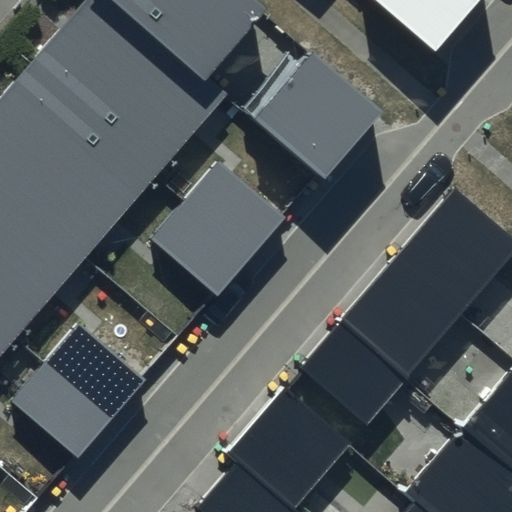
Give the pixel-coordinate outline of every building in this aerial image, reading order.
[(265,18),(244,0),(89,0),(67,26),(32,67),(0,103),(0,361),(16,343),(86,262),(158,180),(225,103),(207,87),(265,18)] [(368,0),(437,57),(484,0),(368,0)] [(308,62),(253,127),(315,180),(325,188),(380,124),(308,62)] [(280,222),(215,168),(185,204),(150,245),(215,299),(280,222)] [(511,244),(452,193),(393,263),(460,321),(511,260),(511,244)] [(393,263),(299,374),(367,430),(406,383),(460,321),(393,263)] [(142,383),(77,327),(43,367),(10,406),(75,462),(109,422),(125,404),(142,383)] [(511,511),(511,371),(460,431),(401,497),(412,507),(408,511),(511,511)] [(346,445),(282,390),(224,456),(236,466),(198,510),(200,511),(292,511),(289,510),(346,445)]
